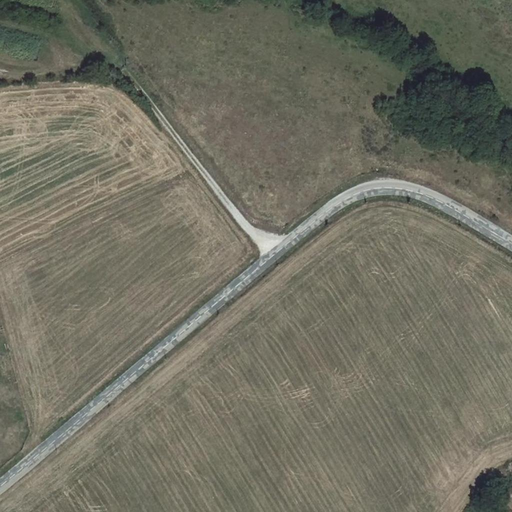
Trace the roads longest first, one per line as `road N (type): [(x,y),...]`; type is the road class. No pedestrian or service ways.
road 1 (unclassified): [(0,489),(271,249),(350,198),(386,187),(444,206),(511,245)]
road 2 (track): [(271,249),(235,223),(64,0)]
road 3 (track): [(0,23),(108,75),(153,107)]
